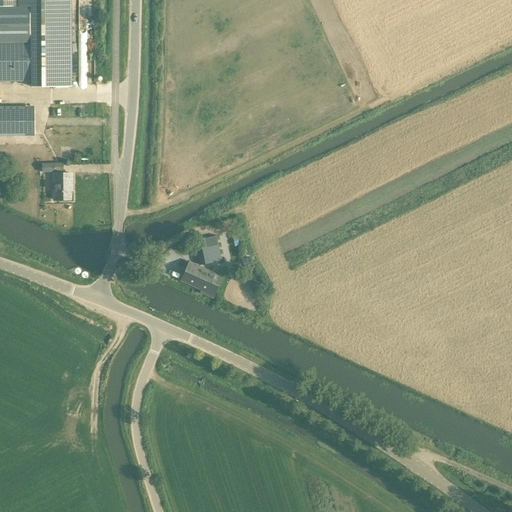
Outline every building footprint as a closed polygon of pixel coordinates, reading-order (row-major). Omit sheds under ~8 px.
[(0,81),(31,82),(31,87),(72,87),(71,0),(17,0),(18,7),(30,7),(30,9),(0,8),(0,30),(30,31),(30,36),(26,36),(25,40),(0,40),(0,81)] [(0,106),(0,135),(24,135),(24,107),(0,106)] [(43,172),(63,172),(63,163),(43,163),(43,172)] [(72,173),(53,174),(53,199),(70,199),(70,190),(72,190),(72,173)] [(214,246),(211,233),(205,234),(206,239),(194,241),(199,264),(221,260),(218,245),(214,246)] [(186,247),(182,247),(180,250),(180,253),(183,255),(186,255),(189,252),(189,249),(186,247)] [(250,258),(242,259),(244,266),(251,265),(250,258)] [(189,262),(181,280),(214,295),(222,277),(189,262)]
